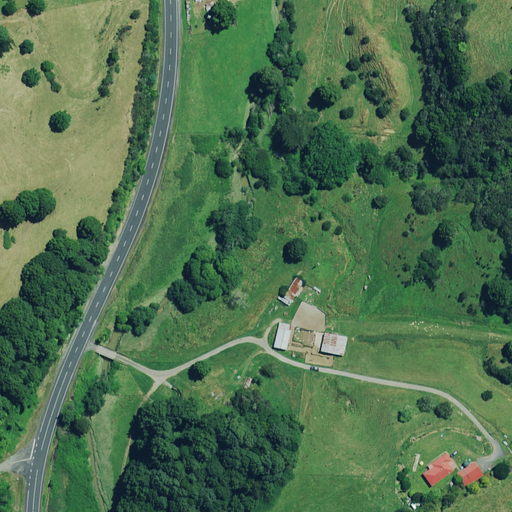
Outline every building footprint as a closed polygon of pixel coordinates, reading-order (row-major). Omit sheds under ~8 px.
[(294,295),(302,282),(294,277),(280,301),(289,306),(296,296),(294,295)] [(286,350),(289,331),(288,331),(289,326),(277,324),(275,343),(273,343),(272,348),(286,350)] [(347,338),(323,333),(319,353),(343,357),(347,338)] [(453,465),(444,452),(425,465),(428,469),(421,474),(431,488),(453,472),(449,467),(453,465)] [(475,461),(456,474),(465,488),(484,476),(475,461)] [(417,500),(409,505),(413,511),(421,506),(417,500)]
